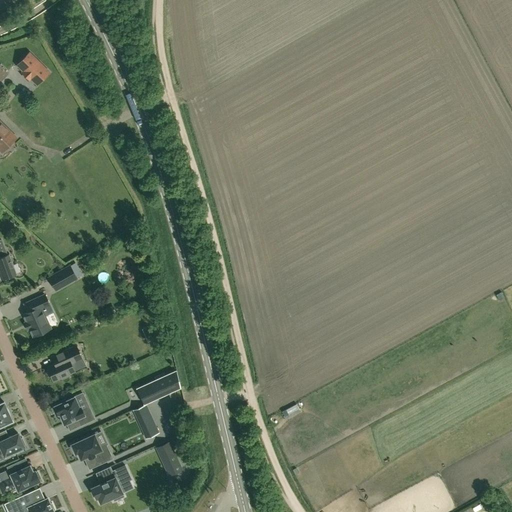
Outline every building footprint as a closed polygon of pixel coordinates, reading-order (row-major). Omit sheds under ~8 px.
[(29,53),(17,65),(23,71),(22,73),(29,80),(30,78),(37,85),(49,73),(29,53)] [(2,67),(0,68),(0,82),(2,84),(10,76),(2,67)] [(18,123),(40,146),(51,135),(29,112),(18,123)] [(0,150),(2,152),(6,147),(7,148),(12,144),(11,143),(16,138),(0,122),(0,150)] [(16,274),(12,262),(13,260),(12,256),(9,255),(7,256),(4,257),(2,250),(4,249),(1,240),(0,240),(0,277),(1,280),(3,279),(5,280),(9,279),(10,276),(16,274)] [(76,278),(70,266),(49,278),(55,290),(76,278)] [(49,305),(45,295),(23,305),(27,313),(23,315),(26,321),(23,322),(27,331),(30,330),(33,336),(35,336),(37,336),(43,334),(43,332),(50,329),(41,309),(49,305)] [(81,358),(76,346),(52,356),(55,363),(47,367),(48,368),(47,371),(49,375),(51,376),(53,381),(61,377),(62,379),(68,376),(67,374),(74,371),(70,363),(81,358)] [(137,388),(139,394),(144,405),(145,404),(180,388),(177,371),(138,388),(137,388)] [(77,418),(80,425),(91,420),(86,408),(82,410),(76,396),(66,401),(65,399),(55,404),(56,405),(54,406),(57,414),(59,413),(64,424),(66,422),(77,418)] [(0,404),(0,426),(2,425),(3,427),(11,423),(10,422),(12,421),(4,402),(0,404)] [(146,405),(133,410),(146,438),(158,432),(146,405)] [(0,447),(4,456),(12,452),(13,455),(23,450),(22,447),(24,447),(23,446),(25,445),(22,438),(20,439),(18,433),(9,437),(0,441),(0,447)] [(94,455),(99,465),(113,458),(106,443),(99,446),(95,435),(87,439),(86,437),(71,444),(75,453),(78,452),(81,459),(87,456),(88,455),(89,458),(94,455)] [(169,442),(156,447),(165,466),(169,476),(176,472),(181,470),(169,442)] [(0,489),(2,494),(9,491),(16,488),(17,490),(19,490),(20,491),(27,488),(26,486),(39,480),(39,479),(40,478),(37,471),(35,472),(35,471),(33,472),(30,465),(21,469),(18,462),(7,467),(8,470),(0,473),(0,479),(1,481),(0,480),(0,489)] [(114,477),(100,484),(91,488),(96,498),(98,497),(100,503),(112,497),(114,501),(124,496),(122,493),(118,485),(129,480),(131,479),(125,465),(111,471),(114,477)] [(30,492),(4,504),(7,511),(53,511),(53,510),(55,509),(52,503),(50,504),(47,498),(35,504),(30,492)]
